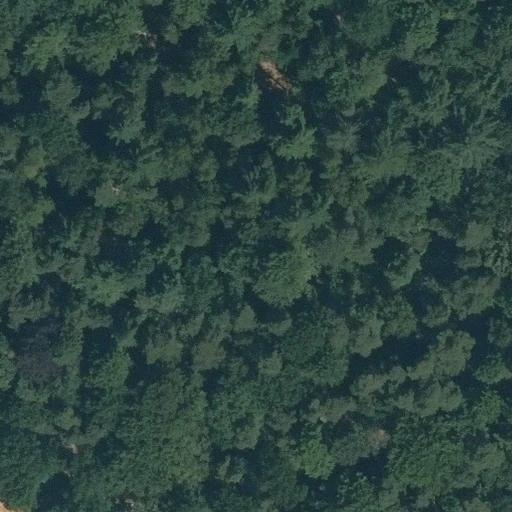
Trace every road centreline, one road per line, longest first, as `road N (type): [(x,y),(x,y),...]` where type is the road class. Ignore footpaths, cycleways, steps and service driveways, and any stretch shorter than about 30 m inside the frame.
road 1 (track): [(511,215),(335,0)]
road 2 (unclassified): [(134,511),(0,401)]
